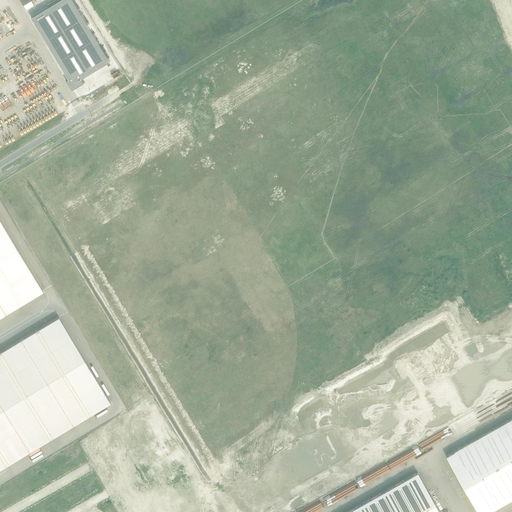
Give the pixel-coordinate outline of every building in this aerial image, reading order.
[(54,23),(43,30),(46,35),(57,28),(54,23)] [(104,42),(97,47),(100,52),(104,49),(106,51),(108,50),(104,42)] [(47,159),(36,166),(44,178),(108,284),(107,284),(115,296),(179,401),(179,402),(186,414),(187,413),(246,511),(261,511),(353,457),(140,103),(47,159)] [(0,316),(43,291),(0,219),(0,316)] [(0,468),(111,402),(59,317),(0,351),(0,468)] [(477,511),(488,511),(511,498),(511,418),(446,456),(477,511)] [(182,511),(148,454),(148,455),(141,443),(129,451),(129,452),(29,511),(182,511)] [(395,456),(397,460),(405,457),(403,452),(395,456)] [(439,511),(417,472),(345,511),(439,511)]
